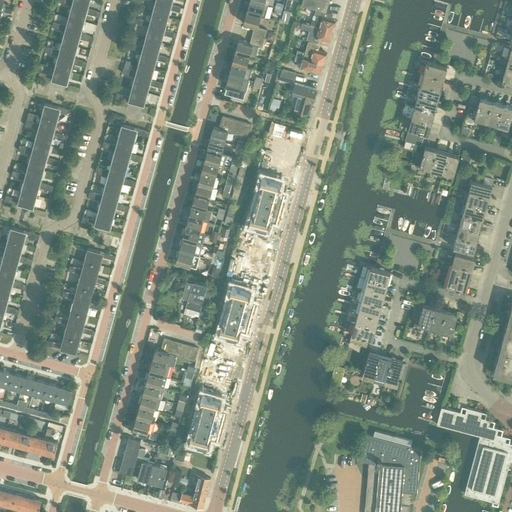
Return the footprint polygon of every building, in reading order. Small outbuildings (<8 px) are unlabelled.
[(58,0),(59,1),(71,5),(71,4),(88,9),(88,8),(89,0),(76,0),(76,1),(73,0),(58,0)] [(155,1),(151,13),(155,14),(164,16),(166,8),(170,9),(178,12),(182,13),(184,8),(180,7),(171,4),(171,5),(155,0),(155,1)] [(249,0),(248,0),(246,11),(260,15),(264,16),(267,5),(263,4),(249,0)] [(301,0),(301,4),(316,8),(331,12),(331,11),(326,10),(328,0),(301,0)] [(71,5),(68,17),(71,18),(81,20),(83,12),(86,13),(95,16),(99,17),(100,12),(96,11),(88,8),(88,9),(71,4),(71,5)] [(333,30),(335,20),(331,19),(332,13),(331,12),(316,8),(314,14),(317,15),(315,20),(312,19),(311,24),(333,30)] [(291,11),(289,11),(289,10),(284,9),(281,21),(286,22),(288,23),(291,11)] [(246,11),(242,22),(254,25),(252,31),(265,35),(267,29),(257,26),(260,15),(246,11)] [(136,20),(136,22),(148,26),(148,25),(164,30),(164,29),(168,17),(164,16),(155,14),(153,22),(149,21),(137,17),(136,20)] [(53,21),(52,26),(56,28),(64,30),(64,29),(81,34),(81,33),(84,21),(81,20),(71,18),(69,26),(66,25),(57,22),(53,21)] [(330,40),(333,30),(311,24),(302,21),(300,28),(308,30),(306,39),(316,42),(317,37),(330,40)] [(148,26),(144,38),(148,39),(157,41),(159,33),(163,34),(175,38),(176,35),(177,33),(164,29),(164,30),(148,25),(148,26)] [(64,30),(61,42),(64,43),(74,45),(76,37),(79,38),(92,42),(93,38),(94,37),(89,36),(81,33),(81,34),(64,29),(64,30)] [(252,31),(251,37),(263,41),(264,38),(265,35),(252,31)] [(273,40),(275,33),(270,31),(268,32),(266,38),(273,40)] [(238,40),(234,51),(249,55),(255,57),(258,46),(262,47),(263,43),(263,41),(251,37),(249,43),(238,40)] [(130,45),(129,48),(141,51),(141,50),(157,55),(158,54),(161,42),(157,41),(148,39),(146,47),(142,46),(130,42),(130,45)] [(297,50),(296,55),(324,62),(326,52),(317,50),(319,44),(308,41),(305,52),(297,50)] [(46,49),(45,52),(57,55),(57,54),(74,59),(74,58),(77,46),(74,45),(64,43),(62,51),(59,50),(46,46),(46,49)] [(141,51),(137,63),(141,64),(150,66),(151,66),(153,58),(156,59),(165,62),(168,63),(170,58),(166,57),(158,54),(157,55),(141,50),(141,51)] [(234,51),(231,63),(246,67),(249,55),(234,51)] [(57,55),(54,67),(57,68),(58,68),(67,71),(67,70),(69,63),(73,64),(81,66),(85,67),(87,62),(82,61),(74,58),(74,59),(57,54),(57,55)] [(321,73),(324,62),(296,55),(294,60),(302,63),(300,67),(321,73)] [(444,77),(447,66),(427,60),(424,71),(444,77)] [(231,63),(228,73),(243,77),(249,79),(252,68),(246,67),(231,63)] [(123,70),(122,73),(134,76),(134,75),(151,80),(151,79),(154,67),(151,66),(150,66),(141,64),(139,72),(135,71),(123,68),(123,70)] [(39,74),(38,77),(54,81),(67,85),(71,71),(67,70),(67,71),(58,68),(57,68),(55,76),(52,75),(39,72),(39,74)] [(511,81),(511,69),(506,68),(503,79),(511,81)] [(282,69),(279,78),(292,82),(295,72),(282,69)] [(441,88),(444,77),(424,71),(421,82),(441,88)] [(225,92),(224,93),(242,98),(243,99),(245,91),(246,92),(249,79),(243,77),(228,73),(225,85),(227,85),(225,92)] [(134,76),(131,88),(134,89),(144,92),(144,91),(146,84),(149,85),(158,87),(161,88),(163,83),(159,82),(151,79),(151,80),(134,75),(134,76)] [(313,101),(317,88),(296,82),(293,90),(299,92),(298,97),(295,110),(308,113),(311,101),(313,101)] [(438,99),(441,88),(421,82),(418,93),(438,99)] [(117,93),(115,98),(131,102),(144,106),(147,92),(144,91),(144,92),(134,89),(132,97),(129,96),(120,94),(117,93)] [(435,110),(438,99),(418,93),(415,105),(435,110)] [(470,95),(468,101),(477,103),(478,97),(470,95)] [(477,108),(469,106),(467,115),(486,120),(491,100),(480,97),(477,108)] [(272,98),(269,110),(275,111),(278,99),(272,98)] [(497,123),(502,103),(491,100),(486,120),(497,123)] [(44,102),(41,116),(44,117),(44,116),(54,119),(54,118),(56,111),(59,112),(68,114),(72,115),(73,110),(69,109),(57,105),(57,106),(44,102)] [(508,126),(511,112),(511,105),(502,103),(497,123),(508,126)] [(432,122),(435,110),(415,105),(412,116),(432,122)] [(409,127),(406,137),(423,142),(425,132),(429,133),(432,122),(412,116),(409,115),(406,127),(409,127)] [(26,120),(25,125),(29,126),(37,128),(54,132),(57,119),(54,118),(54,119),(44,116),(44,117),(42,124),(39,123),(32,121),(30,121),(26,120)] [(222,116),(219,128),(225,130),(228,117),(222,116)] [(228,117),(225,130),(228,130),(228,131),(230,132),(234,119),(228,117)] [(234,119),(230,132),(236,134),(240,121),(234,119)] [(240,121),(236,134),(242,135),(245,122),(240,121)] [(245,122),(242,135),(248,137),(251,124),(245,122)] [(121,123),(117,137),(121,138),(121,137),(130,140),(130,139),(133,132),(136,133),(148,136),(150,131),(146,130),(134,127),(121,123)] [(213,126),(210,138),(225,142),(228,131),(228,130),(225,130),(219,128),(213,126)] [(37,128),(34,141),(37,142),(38,141),(47,144),(47,143),(49,136),(52,137),(65,140),(66,138),(66,135),(54,132),(37,128)] [(494,135),(491,143),(497,144),(500,136),(494,135)] [(103,141),(102,146),(106,147),(114,149),(131,153),(134,140),(130,139),(130,140),(121,137),(121,138),(119,145),(115,144),(107,142),(103,141)] [(210,138),(207,149),(222,153),(225,142),(210,138)] [(19,145),(18,150),(22,151),(30,153),(47,157),(50,144),(47,143),(47,144),(38,141),(37,142),(35,149),(32,148),(23,146),(19,145)] [(431,168),(437,148),(425,145),(420,165),(431,168)] [(443,171),(448,151),(437,148),(431,168),(443,171)] [(114,149),(111,162),(114,163),(114,162),(123,165),(124,164),(126,157),(129,158),(138,160),(141,161),(143,156),(139,155),(131,153),(114,149)] [(207,149),(204,160),(219,164),(222,153),(207,149)] [(454,174),(459,154),(448,151),(443,171),(454,174)] [(465,151),(462,161),(468,163),(470,157),(471,153),(465,151)] [(30,153),(27,166),(31,167),(31,166),(40,169),(40,168),(42,161),(46,162),(58,165),(59,163),(60,160),(47,157),(30,153)] [(271,155),(268,164),(280,168),(283,158),(271,155)] [(204,160),(201,171),(215,175),(219,164),(204,160)] [(97,166),(95,171),(99,172),(107,174),(124,178),(127,165),(124,164),(123,165),(114,162),(114,163),(112,170),(109,169),(104,168),(97,166)] [(12,172),(11,175),(24,178),(40,182),(44,169),(40,168),(40,169),(31,166),(31,167),(28,174),(25,173),(13,170),(12,172)] [(201,171),(197,183),(212,186),(215,175),(201,171)] [(107,174),(104,187),(107,188),(107,187),(117,190),(117,189),(119,182),(122,183),(131,185),(135,186),(136,181),(132,180),(124,178),(107,174)] [(251,212),(248,225),(268,230),(271,219),(278,221),(286,193),(279,191),(282,180),(262,174),(258,186),(259,187),(257,193),(254,206),(252,213),(251,212)] [(472,179),(469,191),(489,196),(492,185),(493,178),(485,176),(483,182),(472,179)] [(24,178),(20,191),(24,192),(24,191),(33,194),(33,193),(35,186),(39,187),(51,190),(52,188),(53,185),(40,182),(24,178)] [(197,183),(194,194),(209,197),(212,186),(197,183)] [(89,194),(88,196),(100,199),(117,203),(120,190),(117,189),(117,190),(107,187),(107,188),(105,195),(102,194),(97,193),(94,192),(90,191),(89,194)] [(6,195),(4,200),(8,201),(20,205),(20,204),(33,208),(37,194),(33,193),(33,194),(24,191),(24,192),(22,199),(18,198),(10,196),(6,195)] [(469,191),(466,202),(486,207),(489,196),(469,191)] [(194,194),(191,205),(206,209),(209,197),(194,194)] [(100,199),(97,212),(100,213),(101,212),(110,215),(110,214),(112,207),(116,208),(124,210),(128,211),(129,206),(125,205),(117,203),(100,199)] [(466,202),(463,213),(483,218),(486,207),(466,202)] [(191,205),(188,216),(203,220),(206,209),(191,205)] [(229,205),(227,215),(233,216),(234,212),(235,206),(229,205)] [(83,216),(81,221),(85,222),(97,226),(97,225),(110,229),(114,215),(110,214),(110,215),(101,212),(100,213),(98,220),(95,219),(86,217),(83,216)] [(463,213),(460,224),(480,229),(483,218),(463,213)] [(226,214),(224,223),(230,225),(233,216),(227,215),(226,214)] [(188,216),(185,227),(200,231),(203,220),(188,216)] [(460,224),(457,235),(477,240),(480,229),(460,224)] [(11,226),(7,239),(10,240),(11,240),(20,242),(22,234),(26,235),(38,239),(40,233),(36,232),(23,229),(11,226)] [(230,228),(223,226),(221,234),(228,236),(230,228)] [(185,227),(182,238),(196,242),(203,244),(206,233),(200,231),(185,227)] [(451,233),(448,244),(454,246),(474,251),(477,240),(457,235),(451,233)] [(182,238),(178,250),(193,254),(199,255),(199,256),(203,244),(196,242),(182,238)] [(0,250),(3,252),(4,251),(20,256),(20,255),(24,243),(20,242),(11,240),(10,240),(8,248),(5,247),(0,245),(0,250)] [(87,247),(84,260),(87,261),(97,263),(99,255),(102,256),(111,259),(114,260),(116,254),(112,253),(107,252),(100,250),(87,247)] [(178,250),(175,261),(195,267),(196,267),(199,256),(199,255),(193,254),(178,250)] [(3,252),(0,264),(4,265),(13,267),(15,259),(19,260),(27,263),(31,264),(32,261),(33,259),(29,258),(20,255),(20,256),(4,251),(3,252)] [(472,268),(475,256),(455,251),(452,262),(472,268)] [(69,264),(68,269),(72,270),(80,273),(80,272),(97,277),(97,276),(100,264),(97,263),(87,261),(85,269),(82,268),(73,265),(69,264)] [(469,279),(472,268),(452,262),(449,273),(469,279)] [(0,277),(13,281),(13,280),(17,268),(13,267),(4,265),(2,273),(0,272),(0,277)] [(388,283),(391,271),(380,268),(376,267),(370,266),(367,277),(388,283)] [(240,267),(238,277),(249,281),(252,271),(240,267)] [(213,269),(210,275),(217,278),(219,271),(213,269)] [(80,273),(77,285),(80,286),(81,286),(90,288),(92,280),(95,281),(104,284),(108,285),(109,280),(105,279),(97,276),(97,277),(80,272),(80,273)] [(449,273),(446,284),(451,286),(450,289),(453,290),(454,287),(467,290),(469,279),(449,273)] [(0,290),(6,292),(8,284),(12,285),(20,288),(24,289),(26,284),(22,283),(13,280),(13,281),(0,277),(0,290)] [(385,294),(388,283),(367,277),(364,288),(385,294)] [(192,283),(187,281),(182,297),(188,299),(186,306),(199,309),(203,298),(207,300),(211,288),(206,286),(192,282),(192,283)] [(221,321),(218,334),(238,339),(241,328),(249,330),(256,302),(249,300),(252,289),(232,283),(228,296),(229,296),(227,302),(224,315),(222,322),(221,321)] [(63,289),(61,294),(65,295),(73,298),(73,297),(90,302),(90,301),(93,289),(90,288),(81,286),(80,286),(78,294),(75,293),(66,290),(63,289)] [(382,305),(385,294),(364,288),(361,299),(382,305)] [(0,304),(6,306),(6,305),(10,293),(6,292),(0,290),(0,304)] [(73,298),(70,310),(74,311),(83,313),(85,305),(89,306),(97,309),(101,310),(102,305),(98,304),(90,301),(90,302),(73,297),(73,298)] [(379,316),(382,305),(361,299),(358,310),(379,316)] [(416,300),(411,318),(419,319),(418,323),(429,326),(435,305),(423,302),(416,300)] [(511,376),(511,302),(493,371),(511,376)] [(0,314),(1,309),(5,310),(13,313),(18,314),(19,309),(15,308),(6,305),(6,306),(0,304),(0,314)] [(429,326),(429,328),(440,331),(441,329),(446,308),(435,305),(429,326)] [(446,308),(441,329),(452,332),(457,311),(446,308)] [(376,327),(379,316),(358,310),(355,322),(376,327)] [(56,314),(54,320),(66,323),(67,322),(83,327),(83,326),(87,314),(83,313),(74,311),(71,319),(68,318),(62,316),(56,314)] [(199,315),(196,328),(202,330),(206,317),(199,315)] [(66,323),(63,335),(67,336),(76,338),(78,330),(82,331),(90,334),(94,335),(95,330),(92,329),(83,326),(83,327),(67,322),(66,323)] [(372,339),(376,327),(355,322),(352,333),(372,339)] [(49,340),(47,345),(63,349),(76,352),(80,339),(76,338),(67,336),(65,344),(61,343),(55,341),(49,340)] [(163,337),(160,350),(166,352),(169,339),(163,337)] [(169,339),(166,352),(169,353),(172,353),(175,341),(169,339)] [(175,341),(172,353),(177,355),(181,342),(175,341)] [(181,342),(177,355),(183,357),(187,344),(181,342)] [(187,344),(183,357),(189,358),(193,345),(187,344)] [(193,345),(189,358),(195,360),(198,347),(193,345)] [(154,348),(151,360),(166,364),(171,365),(174,366),(177,355),(172,353),(169,353),(166,352),(160,350),(154,348)] [(375,374),(380,353),(376,352),(369,350),(363,370),(364,371),(363,373),(374,376),(375,374)] [(386,377),(391,356),(380,353),(375,374),(386,377)] [(402,378),(406,363),(402,362),(402,359),(391,356),(386,377),(384,385),(397,388),(399,380),(397,380),(398,377),(402,378)] [(151,360),(148,371),(167,377),(171,365),(166,364),(151,360)] [(0,383),(10,386),(13,372),(2,369),(0,375),(0,383)] [(190,383),(193,372),(186,370),(183,381),(190,383)] [(148,371),(145,382),(164,387),(167,377),(148,371)] [(21,390),(25,376),(13,372),(10,386),(21,390)] [(33,393),(36,379),(25,376),(21,390),(33,393)] [(210,376),(207,386),(219,389),(221,379),(210,376)] [(44,396),(48,382),(36,379),(33,393),(44,396)] [(56,399),(59,385),(48,382),(44,396),(56,399)] [(145,382),(142,393),(157,397),(157,398),(161,399),(164,387),(145,382)] [(68,402),(72,389),(59,385),(56,399),(68,402)] [(192,430),(188,442),(208,448),(211,437),(219,439),(227,410),(219,408),(222,397),(202,392),(199,404),(200,404),(198,411),(194,424),(192,430)] [(142,393),(138,405),(154,409),(158,410),(161,399),(157,398),(157,397),(142,393)] [(138,405),(135,415),(154,420),(155,415),(153,415),(154,409),(138,405)] [(506,436),(497,433),(498,427),(489,425),(490,419),(481,417),(482,411),(467,407),(465,413),(442,406),(437,423),(480,435),(465,493),(499,502),(510,460),(511,460),(511,442),(505,441),(506,436)] [(133,427),(132,433),(156,439),(159,432),(153,430),(156,421),(154,420),(135,415),(132,427),(133,427)] [(7,427),(3,441),(15,444),(19,430),(7,427)] [(412,440),(375,429),(373,435),(364,432),(357,458),(369,461),(370,457),(378,459),(377,462),(380,462),(379,472),(372,472),(368,511),(409,511),(411,491),(417,492),(421,448),(411,445),(412,440)] [(19,430),(15,444),(28,448),(32,434),(19,430)] [(32,434),(28,448),(40,451),(44,437),(32,434)] [(44,437),(40,451),(53,455),(57,441),(44,437)] [(141,461),(136,459),(139,447),(138,446),(140,440),(128,437),(119,471),(131,475),(132,473),(138,474),(137,477),(150,481),(155,463),(142,459),(141,461)] [(173,456),(175,448),(169,446),(167,454),(173,456)] [(177,450),(175,459),(183,461),(186,452),(177,450)] [(162,484),(167,466),(155,463),(150,481),(162,484)] [(176,483),(179,472),(170,469),(168,480),(176,483)] [(206,492),(210,477),(194,473),(192,480),(197,482),(195,489),(206,492)] [(202,506),(206,492),(195,489),(189,487),(188,494),(182,493),(180,500),(202,506)] [(0,502),(12,506),(16,492),(3,489),(0,501),(0,502)] [(25,509),(28,495),(16,492),(12,506),(25,509)] [(35,511),(37,511),(41,499),(28,495),(25,509),(35,511)]
